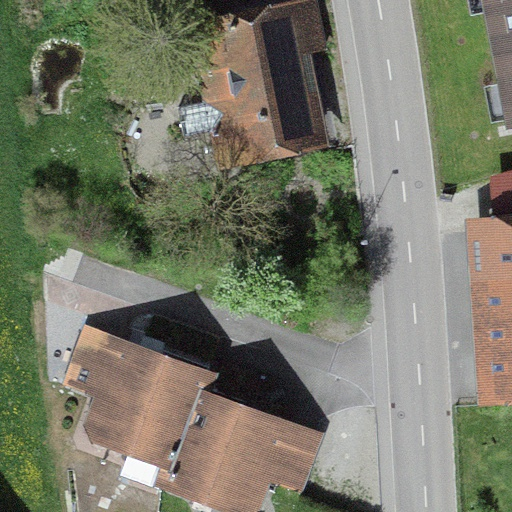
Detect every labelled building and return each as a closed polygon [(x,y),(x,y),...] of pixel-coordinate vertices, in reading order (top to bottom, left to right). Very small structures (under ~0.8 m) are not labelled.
[(511,0),(488,0),(511,121),(511,120),(511,0)] [(319,51),(310,5),(187,31),(202,105),(174,111),(180,138),(207,133),(213,162),(309,142),(292,57),(319,51)] [(489,392),(511,390),(511,232),(480,235),(489,392)] [(168,463),(193,394),(195,394),(200,381),(117,349),(89,426),(94,437),(168,463)] [(193,394),(168,463),(161,482),(238,511),(248,506),(278,425),(195,394),(193,394)]
